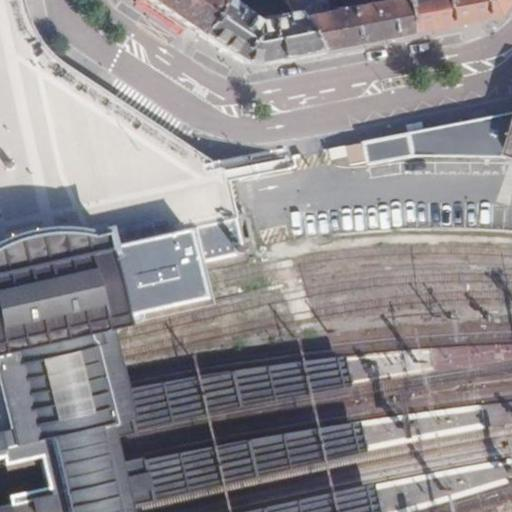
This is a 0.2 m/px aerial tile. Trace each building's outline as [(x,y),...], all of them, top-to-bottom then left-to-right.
[(144,0),(188,30),(195,35),(219,0),(144,0)] [(219,0),(195,35),(202,40),(231,60),(240,63),(246,64),(252,64),(307,53),(316,51),(292,13),(251,19),(223,0),(219,0)] [(283,0),(292,13),(316,51),(401,35),(405,34),(399,0),(380,0),(368,2),(367,0),(340,0),(341,7),(323,11),(316,0),(283,0)] [(399,0),(405,34),(447,26),(458,24),(451,0),(399,0)] [(451,0),(458,24),(478,21),(472,0),(451,0)] [(472,0),(478,21),(493,18),(504,0),(472,0)] [(511,155),(511,112),(368,141),(373,166),(419,157),(511,158),(511,155)] [(351,166),(368,164),(367,146),(350,147),(351,166)] [(242,255),(234,215),(185,225),(195,266),(242,255)] [(0,388),(3,400),(6,416),(10,432),(0,433),(0,466),(16,462),(36,457),(42,484),(43,490),(5,499),(7,511),(126,511),(125,507),(123,496),(116,469),(115,463),(105,425),(128,420),(123,394),(122,392),(122,389),(109,336),(113,334),(114,331),(114,328),(123,326),(121,316),(158,308),(174,305),(199,299),(183,231),(156,237),(105,249),(101,234),(86,237),(75,236),(59,234),(50,234),(35,236),(26,237),(11,241),(2,244),(0,245),(0,388)]
